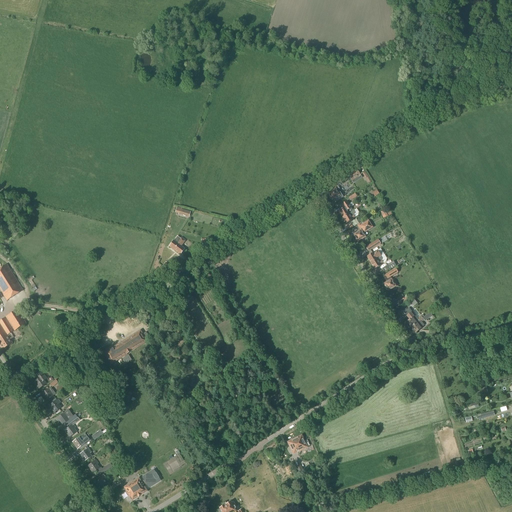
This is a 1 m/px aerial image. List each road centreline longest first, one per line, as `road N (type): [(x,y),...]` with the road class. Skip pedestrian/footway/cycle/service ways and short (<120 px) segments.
road 1 (unclassified): [(14,376),(311,187)]
road 2 (unclassified): [(148,511),(412,353)]
road 3 (unclassified): [(311,187),(431,112),(511,85)]
road 4 (unclassified): [(412,353),(311,187)]
road 5 (unclassified): [(95,511),(14,376)]
road 6 (track): [(106,316),(34,305),(0,254)]
